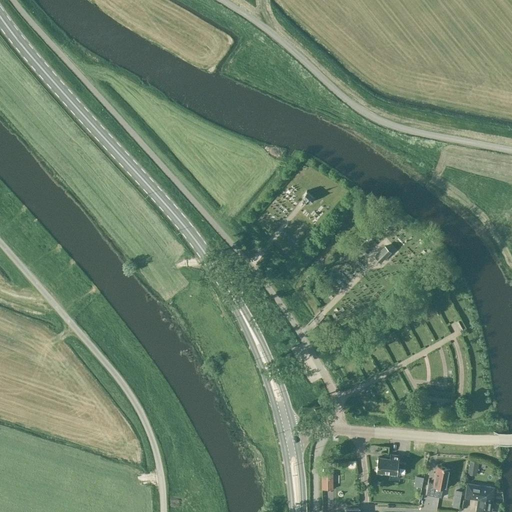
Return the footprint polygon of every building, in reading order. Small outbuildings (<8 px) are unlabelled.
[(303,198),(307,202),(308,201),(310,202),(314,197),(307,191),(302,196),(304,197),(303,198)] [(375,256),(380,261),(390,252),(385,246),(375,256)] [(378,457),(376,472),(397,474),(399,455),(390,454),(389,458),(378,457)] [(470,461),(468,474),(477,476),(479,463),(470,461)] [(434,483),(428,482),(426,494),(441,496),(442,487),(446,488),(449,468),(437,466),(434,483)] [(322,474),(322,489),(332,488),(332,474),(322,474)] [(423,477),(416,476),(414,486),(421,488),(423,477)] [(489,511),(493,487),(468,483),(466,496),(479,498),(477,511),(486,511),(489,511)] [(461,489),(455,488),(452,505),(458,506),(461,489)]
